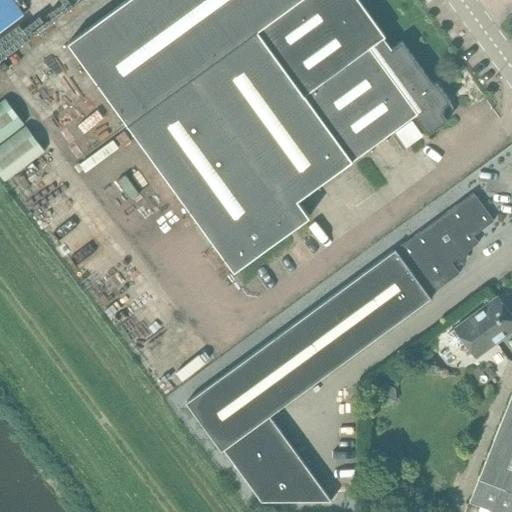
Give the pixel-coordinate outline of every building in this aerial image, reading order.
[(12,0),(0,0),(0,28),(21,12),(12,0)] [(392,49),(383,37),(385,36),(358,0),(126,0),(68,43),(234,270),(309,216),(297,199),(352,160),(416,114),(429,132),(449,119),(444,112),(446,104),(452,100),(438,81),(435,83),(403,39),(392,49)] [(429,295),(459,273),(452,263),(454,261),(463,262),(464,253),(479,243),(474,236),(494,221),(473,193),(185,403),(222,454),(225,451),(261,501),(330,500),(270,418),(432,298),(429,295)] [(454,330),(447,335),(448,344),(457,348),(464,343),(475,358),(476,358),(504,337),(511,331),(511,315),(503,302),(505,300),(501,295),(498,297),(454,329),(454,330)] [(409,393),(372,397),(374,448),(413,447),(409,393)] [(511,511),(511,395),(469,501),(496,511),(511,511)]
